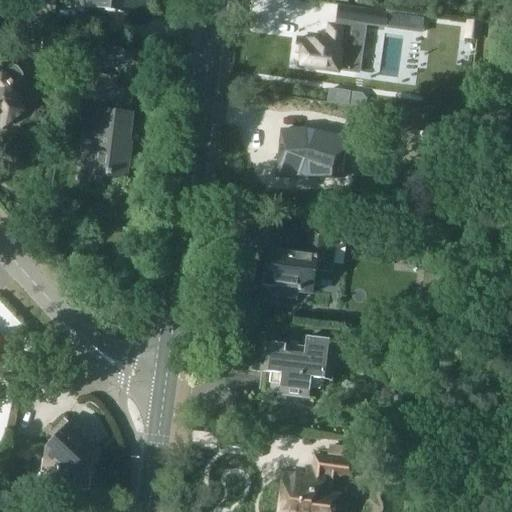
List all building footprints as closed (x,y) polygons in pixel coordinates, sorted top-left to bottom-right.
[(76,0),(76,6),(78,6),(77,12),(87,13),(88,8),(131,14),(132,10),(142,12),(143,0),(76,0)] [(29,4),(26,30),(50,33),(54,8),(29,4)] [(297,38),(295,52),(301,53),(300,66),(338,71),(338,69),(357,71),(364,23),(421,31),(423,17),(339,7),(336,26),(328,25),(326,42),(297,38)] [(467,21),(465,38),(477,40),(479,23),(467,21)] [(0,26),(0,39),(23,42),(24,30),(0,26)] [(46,35),(43,50),(52,52),(80,55),(82,40),(54,36),(46,35)] [(0,128),(1,128),(24,111),(19,104),(21,101),(14,91),(17,89),(16,88),(24,82),(25,78),(24,75),(21,69),(17,67),(13,67),(5,73),(1,68),(0,69),(0,128)] [(92,75),(89,99),(103,101),(113,102),(116,78),(106,77),(92,75)] [(97,110),(89,174),(90,174),(91,170),(107,172),(107,175),(112,175),(126,176),(129,152),(125,151),(126,143),(128,143),(132,114),(129,114),(132,90),(117,88),(114,112),(97,110)] [(279,140),(276,163),(284,179),(332,179),(347,143),(348,141),(340,140),(306,132),(280,133),(279,140)] [(436,135),(431,162),(448,165),(453,138),(436,135)] [(265,264),(262,285),(274,287),(273,297),(297,300),(298,291),(313,293),(316,271),(329,273),(333,241),(337,242),(338,229),(312,226),(308,256),(301,255),(305,226),(277,222),(273,251),(271,251),(269,265),(265,264)] [(424,273),(420,304),(438,306),(442,275),(424,273)] [(265,342),(261,372),(281,375),(279,395),(308,398),(311,378),(331,381),(336,341),(306,337),(304,349),(285,346),(286,345),(265,342)] [(0,338),(0,367),(1,367),(10,342),(0,338)] [(46,449),(44,468),(57,470),(57,474),(76,476),(74,490),(89,492),(91,475),(95,446),(71,423),(46,449)] [(279,511),(341,511),(342,503),(338,503),(339,496),(322,495),(325,472),(353,475),(355,461),(315,455),(311,477),(285,474),(279,511)]
